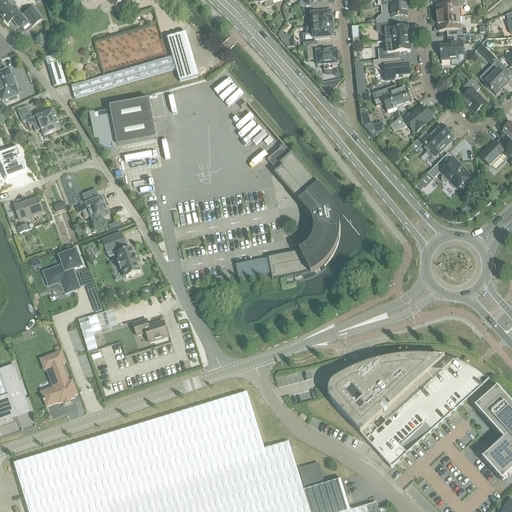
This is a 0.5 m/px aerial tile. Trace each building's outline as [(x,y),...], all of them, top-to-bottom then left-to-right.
[(273,6),(272,1),(271,2),(270,0),(248,0),(252,5),(258,3),(259,6),(264,4),(265,10),(272,8),(271,6),(273,6)] [(326,1),(324,0),(301,0),(299,3),(310,10),(311,9),(313,11),(327,10),(326,1)] [(378,0),(380,1),(381,8),(406,6),(405,0),(378,0)] [(436,8),(437,21),(459,19),(458,11),(460,10),(465,5),(464,0),(454,0),(446,1),(447,7),(436,8)] [(19,28),(24,34),(25,34),(42,21),(32,10),(22,18),(17,11),(14,13),(5,3),(0,6),(0,14),(8,25),(13,21),(19,28)] [(407,18),(406,6),(381,8),(382,16),(376,23),(376,27),(394,25),(396,25),(395,19),(407,18)] [(311,17),(312,29),(332,27),(331,15),(328,15),(327,10),(313,11),(314,16),(311,17)] [(460,27),(459,19),(437,21),(439,34),(450,33),(450,39),(467,37),(466,31),(462,27),(460,27)] [(395,31),(394,25),(376,27),(377,34),(381,37),(385,37),(386,44),(409,42),(408,30),(395,31)] [(316,42),(316,47),(330,46),(330,40),(333,40),(332,27),(312,29),(306,29),(306,37),(312,37),(313,42),(316,42)] [(353,28),(352,28),(352,38),(353,46),(360,46),(358,28),(353,28)] [(293,34),(285,46),(287,49),(295,48),(293,34)] [(184,35),(167,39),(173,58),(171,58),(174,71),(176,70),(180,83),(192,80),(197,78),(184,35)] [(467,37),(450,39),(451,45),(448,45),(449,48),(440,49),(441,62),(458,61),(458,58),(464,58),(463,44),(470,43),(470,37),(467,37)] [(411,54),(409,42),(386,44),(386,51),(378,52),(380,63),(396,61),(397,61),(397,55),(411,54)] [(331,53),(330,46),(316,47),(307,47),(308,62),(317,61),(317,69),(323,68),(323,73),(332,73),(331,68),(337,67),(336,53),(331,53)] [(482,46),(477,51),(481,56),(487,50),(482,46)] [(171,58),(71,87),(75,100),(174,71),(171,58)] [(397,67),(396,61),(380,63),(373,64),(374,68),(382,75),(385,75),(386,84),(394,83),(394,81),(402,81),(402,79),(410,78),(409,66),(397,67)] [(51,81),(64,77),(59,62),(47,65),(51,81)] [(498,62),(480,80),(491,91),(490,91),(496,97),(501,92),(500,91),(504,87),(503,86),(506,83),(507,84),(509,82),(506,79),(511,75),(498,62)] [(0,63),(0,97),(2,103),(5,102),(6,105),(17,100),(16,98),(19,97),(15,89),(16,89),(13,80),(12,80),(9,72),(3,75),(1,71),(3,71),(0,63)] [(362,65),(355,66),(358,99),(365,96),(362,65)] [(460,72),(456,76),(462,82),(466,78),(460,72)] [(344,81),(318,86),(328,97),(338,88),(344,82),(344,81)] [(474,116),(485,105),(475,95),(480,90),(471,81),(462,90),(467,95),(460,102),(474,116)] [(397,110),(411,105),(406,91),(394,95),(392,89),(372,96),(376,109),(381,108),(385,110),(387,115),(397,112),(397,110)] [(157,139),(149,100),(110,107),(117,147),(157,139)] [(43,137),(59,131),(52,112),(31,119),(27,107),(16,111),(22,127),(28,125),(29,127),(33,126),(35,132),(41,130),(43,137)] [(424,125),(432,119),(424,109),(404,124),(401,120),(390,129),(394,133),(403,132),(408,128),(413,134),(415,133),(417,135),(425,128),(424,125)] [(238,125),(243,135),(260,126),(253,114),(246,117),(243,112),(238,115),(242,123),(238,125)] [(371,126),(365,128),(374,139),(385,130),(382,124),(374,126),(373,125),(371,125),(371,126)] [(511,126),(510,125),(501,134),(511,145),(511,126)] [(448,145),(453,140),(451,138),(451,135),(448,135),(440,127),(429,138),(425,134),(411,148),(416,152),(423,145),(428,150),(426,152),(426,154),(429,158),(431,158),(433,156),(435,158),(442,151),(444,151),(444,149),(446,149),(446,147),(448,147),(448,145)] [(494,144),(480,158),(490,169),(492,168),(496,172),(504,163),(500,159),(504,155),(508,159),(511,154),(511,153),(500,142),(495,146),(494,144)] [(284,147),(268,162),(277,172),(274,175),(282,184),(285,181),(289,177),(298,169),(301,167),(294,158),(284,147)] [(18,150),(0,156),(0,162),(7,181),(27,173),(18,150)] [(428,175),(417,186),(421,191),(424,188),(425,189),(433,181),(440,174),(443,178),(442,179),(441,181),(443,184),(445,185),(447,185),(449,183),(457,192),(471,178),(453,160),(445,168),(439,163),(428,175)] [(293,254),(268,258),(268,259),(271,274),(271,276),(272,280),(285,278),(300,275),(306,273),(309,272),(311,275),(314,273),(318,271),(321,269),(322,268),(324,267),(324,266),(327,263),(330,260),(333,256),(335,252),(337,247),(338,243),(339,238),(340,234),(340,229),(340,224),(339,220),(338,216),(336,212),(335,208),(333,204),(331,201),(328,198),(301,167),(298,169),(289,177),(285,181),(282,184),(292,195),(308,213),(309,216),(311,218),(312,221),(313,224),(314,227),(314,230),(314,234),(313,237),(312,240),(310,243),(308,245),(307,247),(304,249),(302,251),(299,252),(296,253),(293,254)] [(70,208),(84,203),(74,174),(59,180),(70,208)] [(19,222),(43,213),(37,199),(14,207),(19,222)] [(92,224),(109,217),(101,199),(76,209),(78,215),(82,213),(84,220),(90,218),(92,224)] [(60,204),(54,206),(57,213),(63,211),(60,204)] [(27,226),(17,229),(19,235),(29,231),(27,226)] [(120,234),(100,242),(106,257),(116,252),(117,256),(116,256),(118,264),(117,264),(120,273),(122,272),(125,280),(140,274),(137,266),(138,266),(134,258),(131,250),(122,253),(121,250),(125,248),(120,234)] [(59,257),(63,267),(44,274),(45,278),(44,278),(47,284),(48,284),(49,288),(58,285),(62,287),(65,295),(75,292),(74,289),(79,287),(73,271),(82,267),(76,251),(59,257)] [(88,272),(82,274),(88,291),(94,289),(88,272)] [(98,300),(92,303),(96,314),(102,312),(98,300)] [(80,322),(79,322),(81,329),(84,338),(93,335),(101,332),(97,317),(88,320),(80,322)] [(147,321),(133,326),(136,338),(146,335),(149,344),(168,338),(163,324),(149,328),(147,321)] [(62,353),(40,361),(44,371),(50,369),(56,386),(53,388),(53,389),(41,393),(44,399),(43,400),(44,402),(45,402),(47,408),(59,403),(59,404),(74,398),(73,397),(77,395),(72,383),(69,384),(62,365),(66,364),(62,353)] [(328,390),(328,394),(328,397),(330,400),(332,404),(335,407),(373,449),(374,449),(380,456),(379,457),(384,462),(387,460),(393,466),(390,469),(391,470),(489,382),(483,377),(477,372),(469,367),(461,364),(454,362),(445,360),(434,359),(421,358),(402,358),(388,360),(381,362),(380,360),(379,361),(380,362),(372,364),(360,368),(353,371),(352,370),(352,371),(352,372),(341,378),(337,380),(333,382),(331,384),(330,386),(328,390)] [(0,394),(2,399),(0,400),(0,422),(16,417),(15,416),(30,410),(14,366),(0,371),(0,394)] [(511,405),(497,389),(475,409),(504,441),(482,460),(502,483),(511,473),(511,405)] [(242,396),(15,464),(29,511),(351,511),(349,511),(310,511),(304,491),(289,443),(265,450),(251,406),(249,401),(247,394),(242,396)] [(318,464),(299,470),(305,491),(325,485),(318,464)] [(305,491),(310,511),(349,511),(351,511),(341,480),(325,485),(305,491)] [(503,511),(511,511),(511,501),(510,500),(503,511)]
